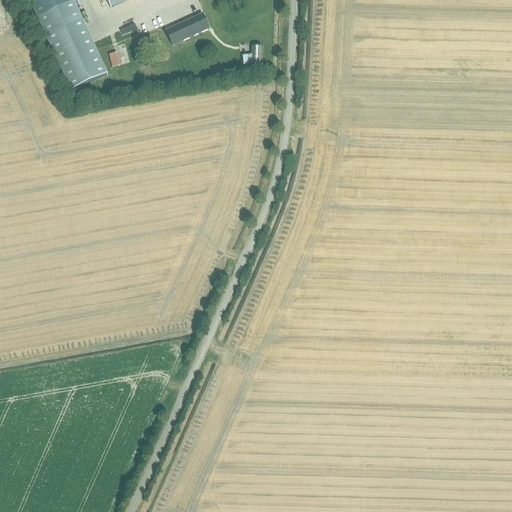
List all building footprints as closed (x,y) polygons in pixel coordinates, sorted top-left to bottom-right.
[(72,0),(28,0),(71,92),(107,75),(72,0)] [(106,0),(109,4),(111,9),(129,0),(106,0)] [(172,47),(209,30),(202,15),(165,32),(172,47)] [(118,25),(120,30),(132,24),(130,19),(118,25)] [(135,29),(134,25),(121,31),(123,35),(135,29)] [(260,64),(261,48),(253,48),(252,55),(242,56),(243,64),(252,64),(260,64)] [(118,66),(115,54),(109,56),(112,68),(118,66)]
